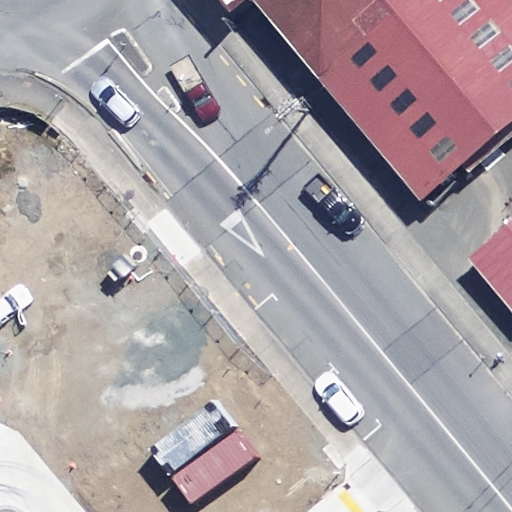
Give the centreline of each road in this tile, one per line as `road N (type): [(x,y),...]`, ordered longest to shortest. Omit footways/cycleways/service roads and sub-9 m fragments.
road 1 (tertiary): [(261,208),(511,511)]
road 2 (tertiary): [(261,208),(77,59),(15,22)]
road 3 (tertiary): [(150,0),(207,94),(261,208)]
